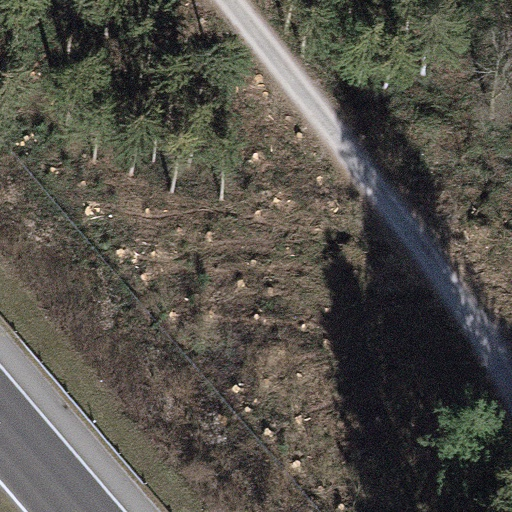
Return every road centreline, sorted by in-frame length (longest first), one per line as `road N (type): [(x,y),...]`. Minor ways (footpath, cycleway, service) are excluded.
road 1 (track): [(230,0),(399,215),(511,384)]
road 2 (motorway): [(79,511),(0,418)]
